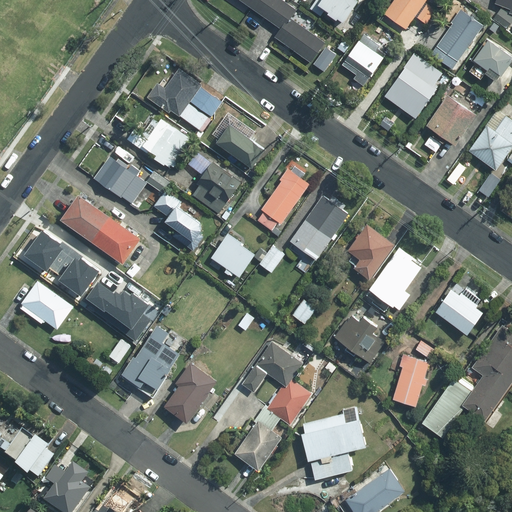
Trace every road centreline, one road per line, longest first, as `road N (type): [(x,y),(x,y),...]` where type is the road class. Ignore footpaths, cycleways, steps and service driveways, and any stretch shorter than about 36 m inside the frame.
road 1 (residential): [(145,5),(511,262)]
road 2 (residential): [(0,349),(223,511)]
road 3 (residential): [(0,212),(145,5)]
